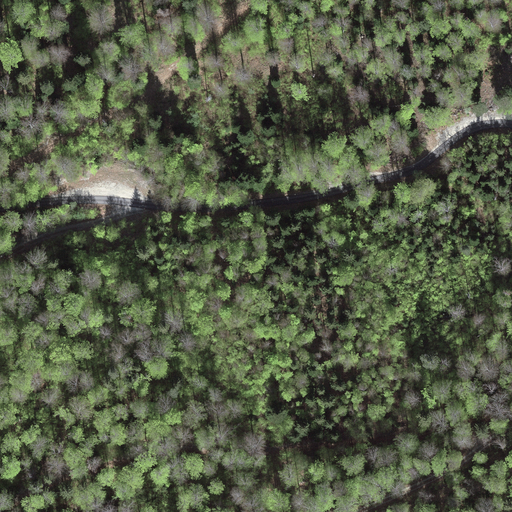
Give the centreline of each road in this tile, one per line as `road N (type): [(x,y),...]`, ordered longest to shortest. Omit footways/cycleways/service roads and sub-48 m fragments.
road 1 (unclassified): [(0,208),(89,199),(223,210),(405,172),(470,129),(511,124)]
road 2 (track): [(511,412),(417,436),(152,453),(55,480),(0,511)]
road 3 (track): [(0,177),(127,102),(252,0)]
road 4 (track): [(511,429),(357,511)]
road 5 (track): [(0,258),(58,228),(111,219),(140,203)]
